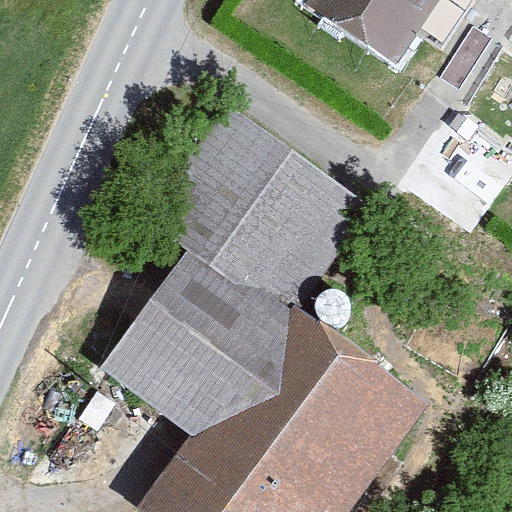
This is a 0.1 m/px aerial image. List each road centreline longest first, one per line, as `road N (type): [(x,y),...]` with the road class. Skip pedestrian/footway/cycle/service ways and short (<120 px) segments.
road 1 (unknown): [(144,9),(298,139),(324,158),(357,167),(394,167),(432,121),(474,43)]
road 2 (tertiary): [(149,0),(0,328)]
